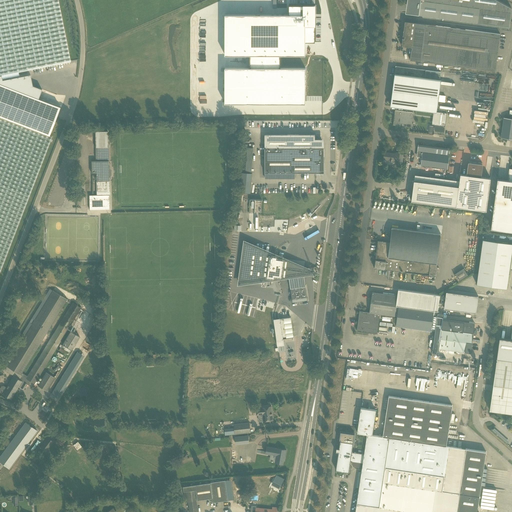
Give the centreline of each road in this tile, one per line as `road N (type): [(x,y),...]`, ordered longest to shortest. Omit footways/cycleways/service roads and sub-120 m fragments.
road 1 (secondary): [(297,511),(366,25),(361,0)]
road 2 (unclassified): [(0,298),(74,105),(82,42),(76,0)]
road 3 (unclassified): [(511,457),(475,413),(490,310),(511,302)]
road 4 (unclassified): [(357,281),(376,132)]
road 5 (unclassified): [(376,132),(395,0)]
road 6 (unknown): [(393,13),(511,34)]
